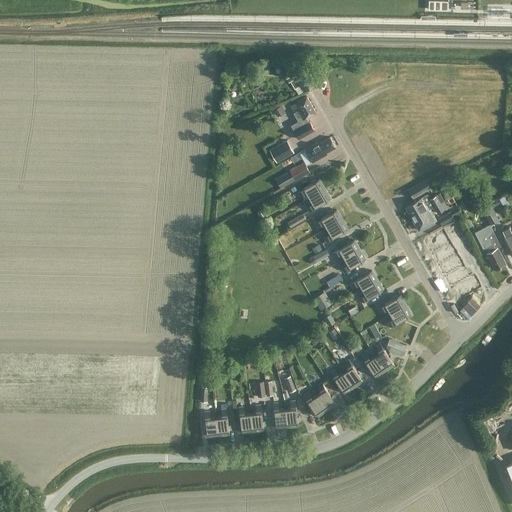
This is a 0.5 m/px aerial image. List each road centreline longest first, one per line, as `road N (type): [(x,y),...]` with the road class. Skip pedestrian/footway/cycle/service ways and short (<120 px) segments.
road 1 (unclassified): [(48,511),(74,480),(108,462),(328,445),(375,418),(460,338)]
road 2 (residential): [(460,338),(315,91)]
